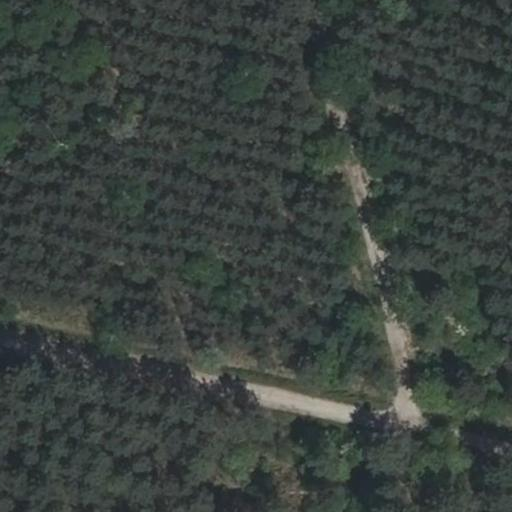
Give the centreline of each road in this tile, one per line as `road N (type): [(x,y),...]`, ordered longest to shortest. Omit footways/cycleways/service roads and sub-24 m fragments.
road 1 (track): [(0,340),(511,444)]
road 2 (track): [(418,428),(337,103),(331,0)]
